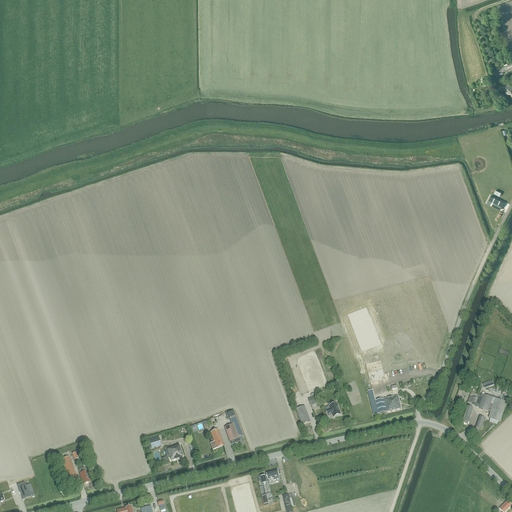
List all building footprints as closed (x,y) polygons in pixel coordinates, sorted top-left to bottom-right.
[(511,70),(511,63),(503,67),(505,73),(511,70)] [(511,82),(507,84),(507,85),(503,86),(506,94),(508,93),(511,101),(511,82)] [(487,203),(500,210),(504,202),(490,195),(487,203)] [(371,391),(368,392),(370,403),(373,416),(387,412),(386,407),(389,406),(388,405),(395,403),(395,401),(394,397),(384,399),(376,402),(374,402),(371,391)] [(468,402),(468,403),(468,404),(468,403),(476,405),(479,395),(471,393),(468,402)] [(479,406),(478,408),(491,413),(489,419),(490,419),(489,422),(496,425),(497,422),(500,423),(507,403),(493,398),(492,399),(483,395),(479,406)] [(320,403),(318,396),(308,399),(311,406),(320,403)] [(389,406),(386,407),(387,412),(387,413),(401,409),(398,396),(394,397),(395,401),(395,403),(388,405),(389,406)] [(328,404),(330,410),(326,412),(328,417),(332,415),(333,418),(341,415),(337,404),(334,405),(333,403),(328,404)] [(302,425),(310,422),(305,406),(296,410),(302,425)] [(467,425),(473,409),(467,407),(461,423),(467,425)] [(243,437),(238,423),(234,412),(227,414),(231,425),(224,428),(230,442),(238,439),(238,438),(243,437)] [(479,417),(475,428),(481,430),(485,419),(479,417)] [(218,430),(210,433),(214,442),(210,443),(212,450),(216,449),(224,446),(218,430)] [(151,449),(161,446),(159,439),(149,442),(151,449)] [(168,450),(171,461),(183,457),(179,445),(171,448),(171,449),(168,450)] [(77,480),(69,457),(59,461),(64,474),(67,473),(71,482),(77,480)] [(85,472),(84,468),(78,470),(80,474),(84,485),(89,483),(85,472)] [(266,474),(267,476),(264,477),(260,478),(262,485),(264,484),(269,483),(268,480),(274,478),(274,481),(278,480),(278,477),(279,477),(277,471),(266,474)] [(17,485),(19,489),(23,500),(30,497),(35,495),(31,484),(26,486),(24,482),(17,485)] [(294,497),(289,498),(289,495),(283,496),(286,509),(292,507),(296,506),(294,497)] [(511,505),(508,501),(500,510),(501,511),(505,511),(511,506),(511,505)]
